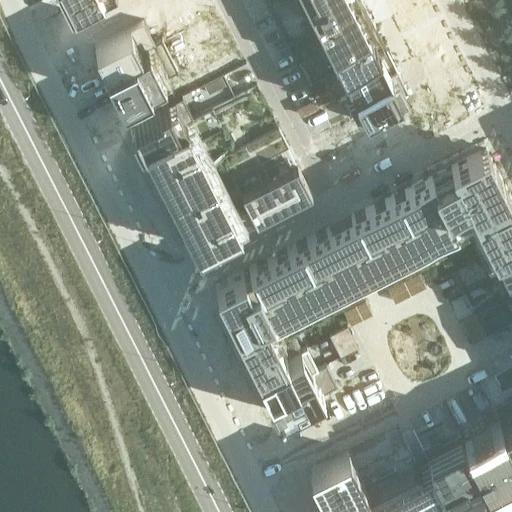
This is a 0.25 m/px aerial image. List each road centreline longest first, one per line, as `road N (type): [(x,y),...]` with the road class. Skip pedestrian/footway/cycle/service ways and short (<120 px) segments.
road 1 (secondary): [(216,511),(0,73)]
road 2 (residential): [(154,291),(503,112)]
road 3 (residential): [(154,291),(10,0)]
road 4 (residential): [(262,511),(154,291)]
road 5 (residential): [(503,112),(449,0)]
